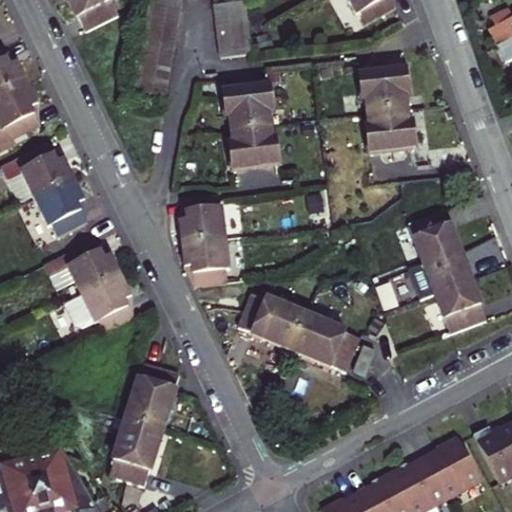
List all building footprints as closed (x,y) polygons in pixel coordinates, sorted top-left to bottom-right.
[(64,0),(76,24),(79,23),(85,36),(117,21),(110,7),(113,6),(110,0),(64,0)] [(150,0),(134,97),(166,102),(184,0),(150,0)] [(347,0),(358,21),(362,19),(368,32),(397,18),(388,0),(347,0)] [(396,0),(388,0),(397,18),(396,0)] [(215,5),(222,61),(255,57),(253,42),(248,1),(215,5)] [(511,12),(494,20),(498,28),(511,20),(511,12)] [(511,20),(498,28),(487,33),(494,50),(511,41),(511,20)] [(511,41),(494,50),(502,66),(511,60),(511,41)] [(0,101),(26,89),(16,68),(9,71),(0,53),(0,101)] [(16,68),(0,53),(9,71),(16,68)] [(406,99),(411,99),(408,74),(360,80),(363,104),(368,103),(371,131),(367,132),(370,157),(418,151),(414,125),(409,126),(406,99)] [(0,150),(39,133),(30,113),(36,110),(26,89),(0,101),(0,150)] [(268,144),(265,117),(271,116),(268,91),(223,96),(226,121),(230,121),(233,149),(229,149),(232,173),(276,168),(274,144),(268,144)] [(39,133),(36,110),(30,113),(39,133)] [(47,149),(17,163),(23,177),(19,179),(32,204),(73,185),(62,163),(56,167),(47,149)] [(62,163),(47,149),(56,167),(62,163)] [(73,185),(32,204),(44,230),(49,228),(56,242),(85,227),(76,209),(83,206),(73,185)] [(181,228),(184,251),(228,245),(224,217),(220,218),(217,202),(215,200),(184,204),(188,227),(181,228)] [(85,227),(83,206),(76,209),(85,227)] [(483,310),(453,229),(451,230),(445,215),(412,228),(418,243),(415,244),(426,271),(412,277),(422,303),(436,297),(446,323),(447,322),(453,336),(486,324),(481,311),(483,310)] [(68,269),(65,270),(77,298),(118,278),(109,258),(102,262),(93,244),(63,258),(68,269)] [(109,258),(93,244),(102,262),(109,258)] [(232,273),(228,245),(184,251),(188,274),(195,273),(198,292),(229,288),(227,274),(232,273)] [(195,273),(188,274),(196,292),(198,292),(195,273)] [(118,278),(77,298),(62,305),(72,327),(79,329),(90,324),(91,325),(95,323),(100,334),(131,319),(122,302),(128,299),(118,278)] [(253,337),(252,340),(332,372),(333,370),(348,377),(363,344),(346,337),(347,334),(269,301),(267,304),(254,298),(240,331),(253,337)] [(131,319),(128,299),(122,302),(131,319)] [(367,383),(377,358),(364,352),(354,377),(367,383)] [(149,475),(152,476),(179,395),(176,395),(181,381),(146,370),(141,384),(139,383),(114,462),(116,463),(110,480),(144,491),(149,475)] [(500,489),(511,482),(511,428),(492,439),(488,432),(472,440),(500,489)] [(449,503),(480,487),(458,445),(426,462),(449,503)] [(410,511),(432,511),(449,503),(426,462),(393,480),(410,511)] [(96,511),(68,466),(10,495),(6,486),(0,489),(0,511),(96,511)] [(368,511),(410,511),(393,480),(360,497),(368,511)] [(333,511),(368,511),(360,497),(333,511)]
